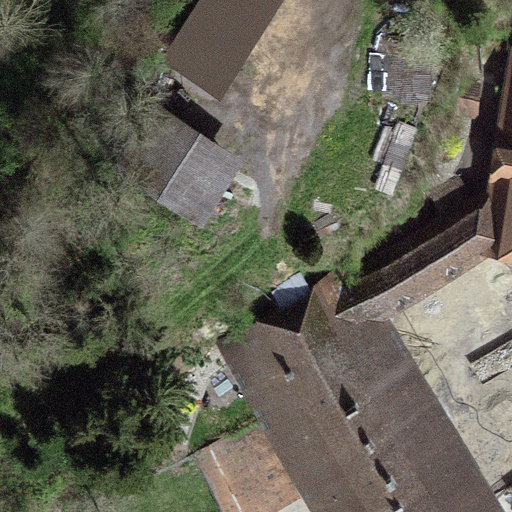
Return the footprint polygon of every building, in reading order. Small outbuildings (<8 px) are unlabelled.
[(204,0),(171,54),(213,81),(263,0),(204,0)] [(426,43),(427,0),(389,0),(388,41),(426,43)] [(455,113),(475,115),(478,84),(459,82),(455,113)] [(234,166),(151,111),(116,163),(200,219),(234,166)] [(511,139),(498,234),(511,236),(511,139)] [(368,315),(498,236),(476,200),(346,279),(368,315)] [(474,511),(485,505),(368,315),(346,279),(237,346),(339,511),(474,511)] [(254,424),(198,453),(228,511),(262,511),(281,502),(275,491),(286,486),(254,424)]
